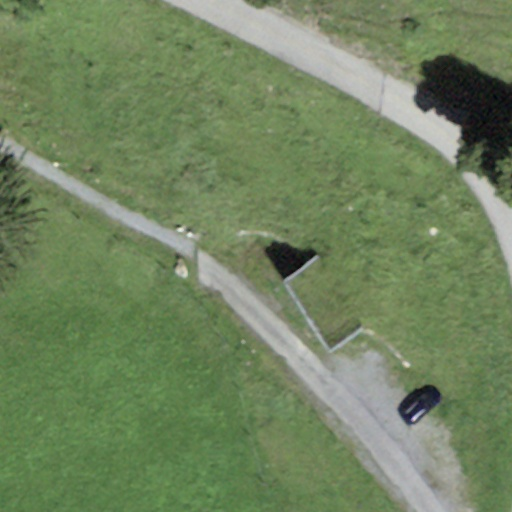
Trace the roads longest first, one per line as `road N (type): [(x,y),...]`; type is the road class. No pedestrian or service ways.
road 1 (track): [(0,140),(200,262),(318,372),(420,511)]
road 2 (track): [(511,220),(474,155),(420,106),(206,0)]
